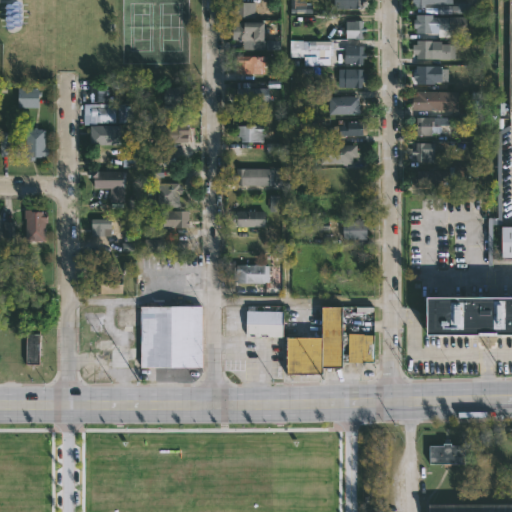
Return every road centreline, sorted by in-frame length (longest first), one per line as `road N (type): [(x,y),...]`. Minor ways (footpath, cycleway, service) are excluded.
road 1 (secondary): [(0,403),(511,394)]
road 2 (residential): [(213,405),(212,0)]
road 3 (residential): [(390,399),(392,0)]
road 4 (residential): [(66,404),(68,76)]
